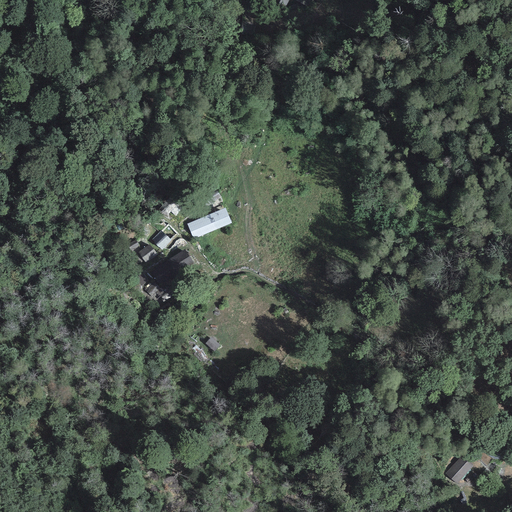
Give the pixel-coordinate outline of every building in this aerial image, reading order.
[(133,195),(141,191),(133,177),(126,181),(133,195)] [(208,196),(213,203),(221,197),(216,190),(208,196)] [(168,200),(158,210),(165,217),(170,211),(175,216),(180,211),(168,200)] [(225,208),(205,217),(211,232),(232,224),(225,208)] [(193,239),(211,232),(205,217),(187,224),(193,239)] [(165,234),(155,244),(162,250),(172,240),(165,234)] [(132,252),(140,247),(134,238),(126,244),(132,252)] [(145,263),(157,254),(149,244),(137,253),(145,263)] [(168,279),(192,260),(183,249),(159,269),(168,279)] [(152,298),(162,288),(153,278),(143,287),(152,298)] [(170,288),(161,296),(168,304),(177,296),(170,288)] [(186,304),(182,298),(175,302),(179,308),(186,304)] [(227,333),(220,327),(216,333),(223,338),(227,333)] [(217,350),(223,344),(213,336),(208,342),(217,350)] [(508,432),(511,426),(511,424),(505,418),(499,425),(508,432)] [(504,448),(510,441),(504,435),(498,442),(504,448)] [(456,484),(473,466),(462,456),(445,473),(456,484)]
